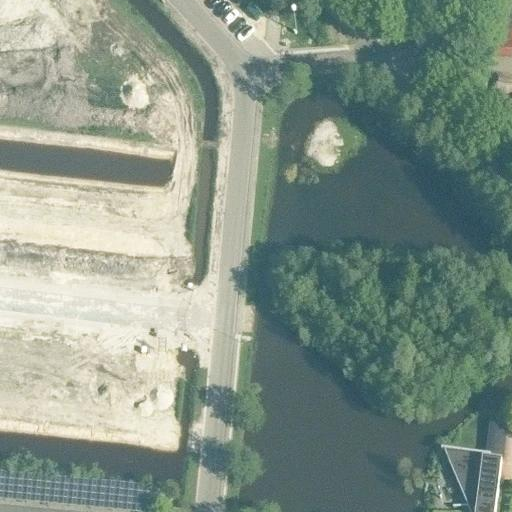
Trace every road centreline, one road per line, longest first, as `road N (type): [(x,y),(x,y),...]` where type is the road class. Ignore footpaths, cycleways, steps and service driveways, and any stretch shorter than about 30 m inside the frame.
road 1 (unclassified): [(226,316),(245,122),(242,74)]
road 2 (unclassified): [(0,291),(226,316)]
road 3 (unclassified): [(206,511),(226,316)]
road 4 (unclassified): [(511,189),(395,74),(375,65)]
road 5 (unclassified): [(242,74),(375,65)]
